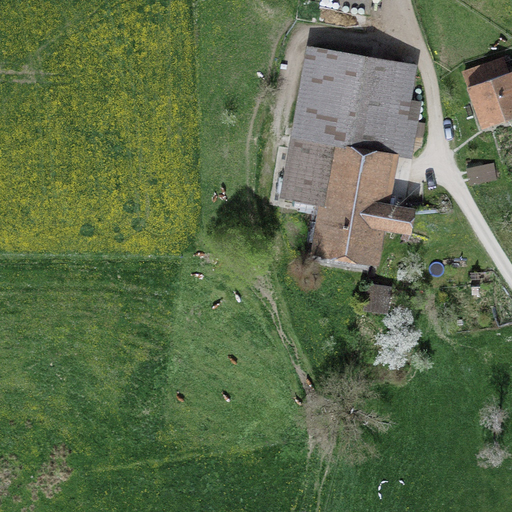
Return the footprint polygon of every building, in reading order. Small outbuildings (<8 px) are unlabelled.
[(311,47),(295,138),(384,153),(406,157),(415,103),(406,101),(412,65),(311,47)] [(511,88),(501,60),(464,74),(468,86),(472,85),(486,123),(511,112),(511,88)] [(375,204),(384,153),(295,138),(285,199),(318,205),(310,254),(365,263),(372,225),(404,231),(407,210),(375,204)] [(468,168),(470,184),(496,179),(493,163),(468,168)] [(363,308),(385,311),(388,290),(367,287),(363,308)]
